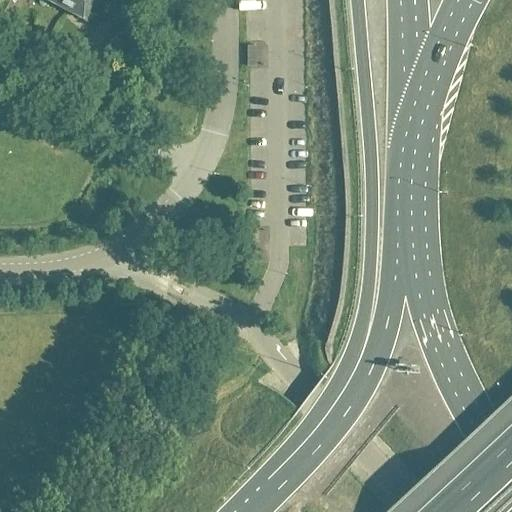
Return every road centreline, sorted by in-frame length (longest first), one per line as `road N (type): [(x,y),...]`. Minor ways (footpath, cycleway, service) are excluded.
road 1 (motorway): [(356,0),(370,218),(363,381)]
road 2 (unclassified): [(253,326),(280,238),(278,0)]
road 3 (unclassified): [(420,511),(253,326)]
road 4 (residential): [(199,171),(0,63)]
road 5 (primary): [(415,272),(454,389),(511,471)]
road 6 (unclassified): [(221,0),(217,131),(199,171)]
road 7 (primary): [(421,100),(409,186),(415,272)]
road 8 (motorway): [(363,381),(254,511)]
road 9 (unclassified): [(124,243),(160,276),(253,326)]
road 10 (unclassified): [(124,243),(80,262),(0,269)]
road 11 (motorway): [(415,272),(363,381)]
